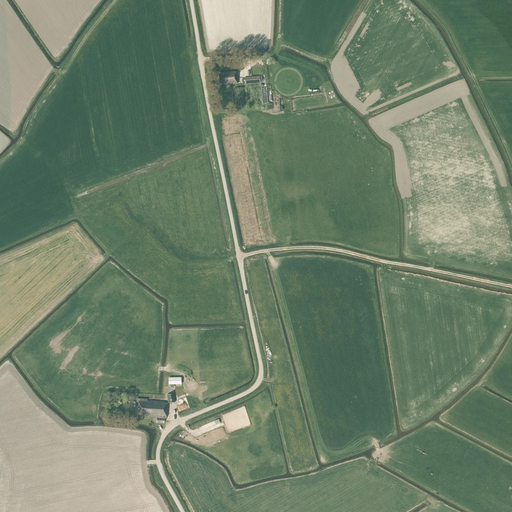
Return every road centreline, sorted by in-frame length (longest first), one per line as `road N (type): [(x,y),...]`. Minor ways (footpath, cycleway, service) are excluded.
road 1 (unclassified): [(182,511),(158,465),(164,433),(253,388),(260,376),(190,0)]
road 2 (track): [(238,256),(325,248),(511,286)]
